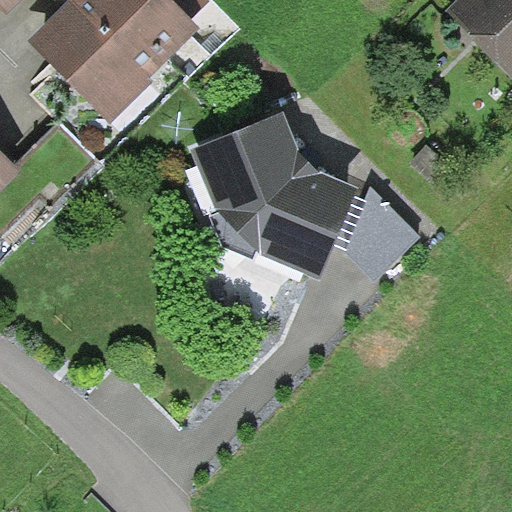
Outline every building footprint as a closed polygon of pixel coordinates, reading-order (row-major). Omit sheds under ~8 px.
[(0,0),(0,9),(8,18),(26,0),(0,0)] [(75,0),(29,46),(108,124),(201,31),(168,0),(75,0)] [(511,0),(460,0),(447,13),(511,80),(511,0)] [(299,154),(284,117),(192,152),(215,210),(256,255),(320,285),(361,193),(319,177),(299,154)] [(427,146),(411,164),(430,181),(446,163),(427,146)] [(0,196),(21,176),(0,154),(0,196)] [(420,238),(372,188),(347,255),(376,283),(420,238)] [(511,457),(511,346),(485,320),(381,425),(463,506),(511,457)]
